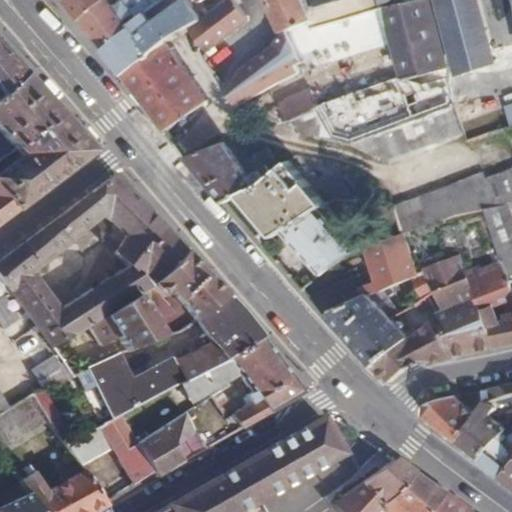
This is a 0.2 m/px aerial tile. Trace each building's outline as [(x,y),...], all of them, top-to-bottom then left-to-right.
[(67,0),(73,7),(81,16),(102,0),(67,0)] [(102,0),(81,16),(92,29),(105,46),(135,24),(133,20),(146,10),(159,0),(102,0)] [(116,59),(126,72),(169,40),(191,24),(203,15),(192,0),(185,0),(154,21),(146,10),(133,20),(135,24),(105,46),(116,59)] [(223,0),(203,15),(191,24),(202,38),(196,42),(204,53),(253,17),(239,0),(223,0)] [(250,70),(233,91),(241,103),(310,66),(306,58),(290,27),(313,17),(304,0),(268,0),(283,30),(270,39),(279,54),(250,70)] [(430,0),(398,0),(382,4),(389,26),(396,49),(405,72),(448,64),(430,0)] [(482,0),(440,0),(460,72),(499,58),(482,0)] [(389,26),(382,4),(316,21),(313,17),(290,27),(306,58),(389,26)] [(168,129),(210,98),(169,40),(126,72),(145,98),(168,129)] [(0,43),(0,97),(27,74),(0,43)] [(390,78),(323,108),(334,134),(355,141),(456,103),(452,76),(448,64),(405,72),(396,49),(382,55),(390,78)] [(27,74),(0,97),(0,125),(23,155),(0,172),(0,186),(17,209),(41,190),(93,149),(52,103),(27,74)] [(314,87),(282,101),(287,117),(293,115),(298,126),(308,124),(310,129),(334,134),(323,108),(314,87)] [(456,103),(355,141),(379,153),(385,151),(387,156),(465,128),(456,103)] [(227,140),(189,155),(206,176),(226,200),(242,192),(271,174),(266,167),(260,169),(251,158),(244,164),(227,140)] [(271,174),(242,192),(278,233),(286,229),(321,204),(326,202),(290,157),(271,174)] [(483,171),(397,204),(404,231),(407,230),(485,207),(511,199),(511,167),(486,178),(483,171)] [(349,169),(344,173),(353,184),(358,180),(349,169)] [(92,190),(42,228),(0,258),(0,326),(0,327),(16,317),(2,295),(7,292),(46,349),(80,326),(141,286),(183,250),(114,173),(92,190)] [(345,181),(328,186),(332,200),(339,198),(351,199),(345,181)] [(0,221),(17,209),(0,186),(0,221)] [(511,199),(485,207),(494,233),(505,233),(505,239),(496,238),(509,272),(511,280),(511,199)] [(321,204),(286,229),(301,245),(308,245),(307,251),(325,272),(352,247),(359,245),(321,204)] [(320,306),(327,314),(364,290),(399,277),(412,273),(425,294),(429,291),(437,285),(429,267),(420,271),(407,230),(404,231),(369,242),(376,266),(359,274),(358,272),(313,298),(320,306)] [(141,286),(80,326),(94,346),(110,336),(117,347),(161,334),(143,301),(166,289),(176,311),(207,285),(200,276),(204,273),(196,264),(183,250),(141,286)] [(464,252),(437,265),(443,280),(437,285),(429,291),(440,304),(436,309),(439,316),(443,316),(459,354),(478,350),(500,346),(471,276),(464,252)] [(484,272),(471,276),(500,346),(509,344),(511,343),(511,311),(505,314),(501,303),(511,298),(511,280),(509,272),(488,280),(484,272)] [(439,316),(436,309),(414,331),(380,300),(404,285),(399,277),(364,290),(327,314),(376,370),(379,366),(393,383),(409,369),(459,354),(443,316),(439,316)] [(108,350),(83,367),(108,416),(119,410),(185,377),(260,339),(242,316),(226,297),(191,319),(206,339),(150,364),(149,361),(124,372),(108,350)] [(260,339),(185,377),(197,397),(241,372),(253,392),(246,395),(249,402),(232,412),(240,427),(257,417),(301,392),(288,370),(260,339)] [(52,355),(28,370),(39,389),(68,377),(52,355)] [(492,402),(487,402),(478,415),(457,441),(480,459),(502,430),(504,428),(503,426),(489,415),(501,399),(511,396),(511,383),(488,388),(492,402)] [(222,388),(213,394),(223,412),(233,407),(222,388)] [(484,389),(487,402),(492,402),(488,388),(484,389)] [(453,394),(465,404),(468,400),(461,393),(453,394)] [(6,408),(0,410),(0,445),(45,417),(30,394),(6,408)] [(457,441),(478,415),(465,404),(453,394),(450,395),(437,398),(425,403),(425,416),(457,441)] [(119,410),(108,416),(65,446),(75,462),(78,466),(111,444),(132,484),(151,471),(134,439),(119,410)] [(151,471),(154,476),(177,463),(202,448),(182,412),(134,439),(151,471)] [(319,417),(168,504),(172,511),(258,511),(254,504),(342,456),(319,417)] [(511,428),(506,433),(502,430),(480,459),(501,475),(511,461),(511,428)] [(397,462),(388,455),(331,505),(336,511),(358,511),(372,497),(380,503),(409,470),(397,462)] [(511,461),(501,475),(511,483),(511,461)] [(28,465),(14,473),(26,492),(39,511),(92,511),(104,506),(78,466),(75,462),(60,472),(63,477),(44,489),(28,465)] [(422,479),(409,470),(380,503),(371,511),(420,511),(435,489),(422,479)] [(457,511),(461,508),(448,498),(435,489),(420,511),(457,511)] [(0,511),(39,511),(26,492),(0,508),(0,511)]
